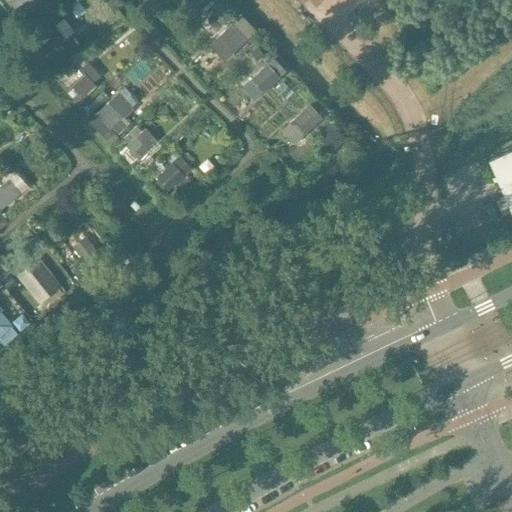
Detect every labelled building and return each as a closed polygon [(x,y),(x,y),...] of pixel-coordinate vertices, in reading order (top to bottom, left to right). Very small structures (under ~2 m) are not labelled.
[(21,15),(39,1),(39,0),(11,0),(10,1),(21,15)] [(248,39),(233,23),(219,36),(235,52),(248,39)] [(49,52),(65,39),(55,26),(38,38),(49,52)] [(264,92),(280,77),(268,65),(252,79),(264,92)] [(97,86),(84,73),(70,86),(83,99),(97,86)] [(122,117),(109,103),(95,115),(109,130),(122,117)] [(306,133),(323,118),(310,105),(294,120),(306,133)] [(147,148),(136,136),(127,145),(138,158),(147,148)] [(511,212),(511,146),(487,157),(511,213),(511,212)] [(169,191),(193,169),(180,156),(157,178),(169,191)] [(97,251),(85,237),(72,247),(84,261),(97,251)] [(53,291),(38,273),(25,283),(40,301),(53,291)] [(0,332),(9,326),(1,316),(0,317),(0,332)]
